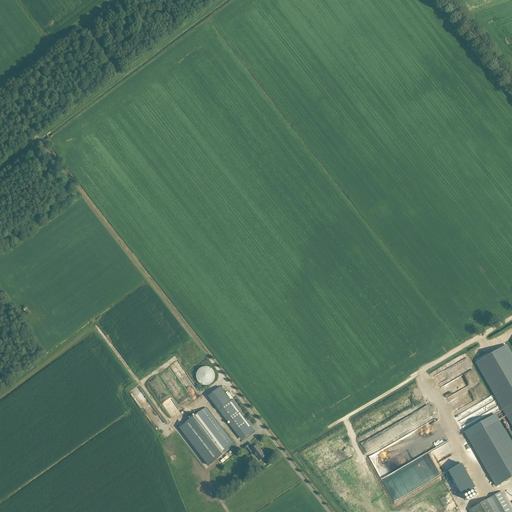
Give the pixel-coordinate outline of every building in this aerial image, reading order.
[(500,349),(476,363),(511,424),(511,355),(506,346),(500,349)] [(201,368),(200,369),(199,370),(198,370),(197,373),(196,374),(196,376),(196,377),(196,378),(197,379),(197,381),(198,382),(199,383),(200,384),(201,385),(203,385),(204,386),(205,386),(208,385),(209,385),(212,384),(213,382),(213,381),(214,380),(215,379),(215,377),(215,376),(215,374),(214,373),(214,371),(212,369),(210,368),(208,367),(206,367),(204,367),(203,367),(201,368)] [(437,376),(439,382),(447,378),(445,372),(437,376)] [(253,425),(233,399),(231,401),(220,387),(208,396),(227,422),(229,421),(243,439),(255,431),(251,426),(253,425)] [(468,401),(483,394),(480,388),(465,395),(468,401)] [(208,466),(213,462),(234,446),(205,408),(193,417),(184,424),(179,428),(208,466)] [(495,415),(465,432),(496,486),(511,476),(511,444),(495,415)] [(252,454),(251,455),(254,459),(257,457),(259,461),(262,459),(266,456),(257,445),(255,447),(253,448),(251,450),(254,453),(253,454),(252,454)] [(443,473),(460,465),(451,446),(451,451),(449,447),(445,447),(447,451),(447,450),(449,450),(451,454),(451,458),(448,460),(448,465),(443,467),(443,471),(434,476),(438,476),(443,473)] [(461,464),(448,471),(462,495),(475,488),(461,464)] [(511,511),(511,510),(501,492),(487,500),(493,511),(511,511)] [(493,511),(487,500),(469,510),(470,511),(493,511)]
